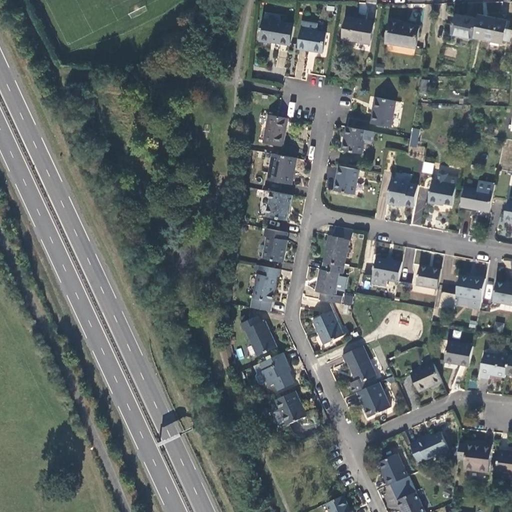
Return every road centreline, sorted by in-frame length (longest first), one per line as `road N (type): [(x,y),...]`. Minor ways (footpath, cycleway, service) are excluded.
road 1 (trunk): [(206,511),(0,70)]
road 2 (trunk): [(0,129),(177,511)]
road 3 (residential): [(352,444),(292,315),(311,212)]
road 4 (residential): [(311,212),(511,251)]
road 5 (residential): [(311,212),(327,101),(301,96)]
